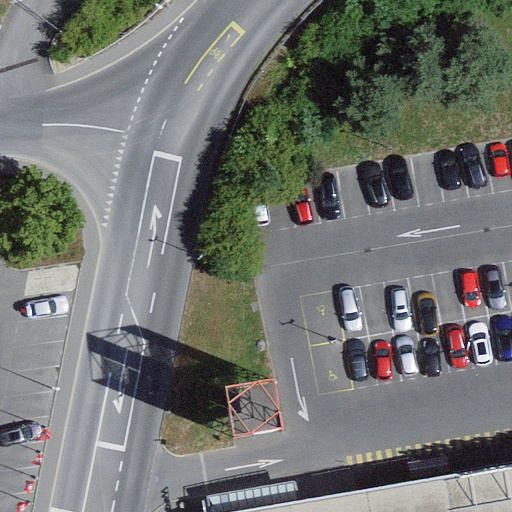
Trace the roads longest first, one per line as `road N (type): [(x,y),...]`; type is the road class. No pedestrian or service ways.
road 1 (tertiary): [(172,134),(97,511)]
road 2 (residential): [(172,134),(0,129)]
road 3 (tertiary): [(253,0),(202,57),(172,134)]
